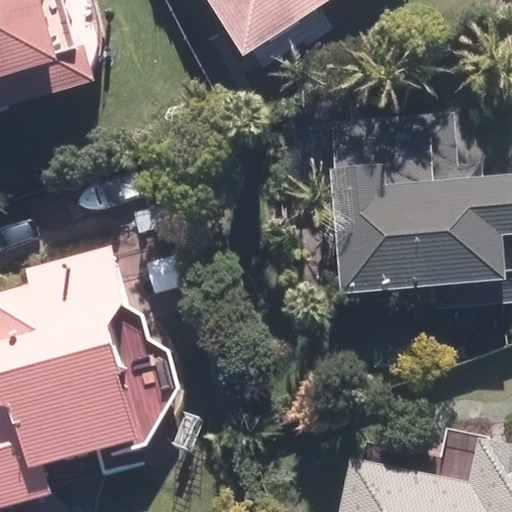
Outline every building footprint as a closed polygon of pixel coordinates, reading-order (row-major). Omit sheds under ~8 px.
[(0,0),(0,100),(2,107),(115,71),(92,0),(0,0)] [(233,0),(266,49),(339,0),(233,0)] [(349,123),(366,287),(449,279),(451,301),(511,295),(511,166),(469,171),(464,112),(349,123)] [(0,394),(0,504),(69,484),(62,458),(160,430),(147,331),(142,314),(154,290),(133,239),(1,276),(32,385),(0,394)] [(364,456),(353,511),(511,511),(511,436),(498,434),(489,480),(364,456)]
